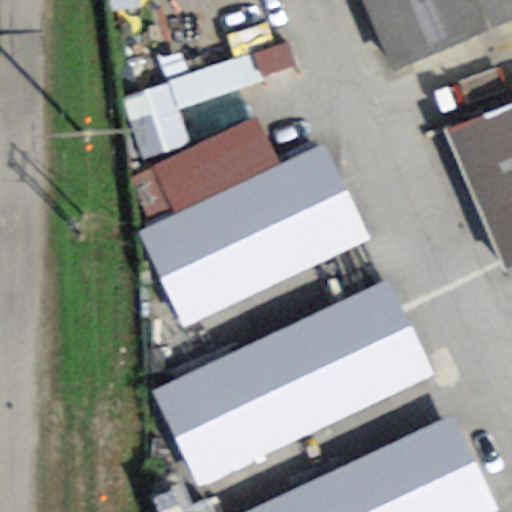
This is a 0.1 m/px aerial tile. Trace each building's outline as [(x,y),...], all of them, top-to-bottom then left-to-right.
[(511,12),(511,0),(363,0),(390,64),(511,12)] [(185,105),(303,69),(296,47),(178,82),(185,105)] [(148,161),(194,147),(174,85),(128,99),(148,161)] [(482,117),(451,129),(464,160),(495,147),(482,117)] [(353,235),(316,152),(143,230),(181,313),(353,235)] [(419,370),(381,287),(158,389),(197,472),(419,370)] [(468,511),(481,506),(443,424),(254,511),(468,511)]
